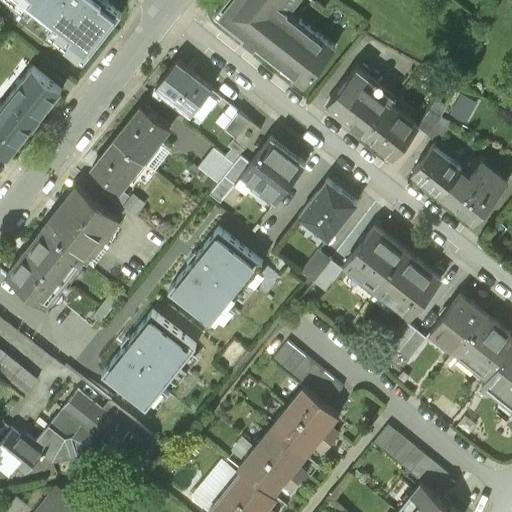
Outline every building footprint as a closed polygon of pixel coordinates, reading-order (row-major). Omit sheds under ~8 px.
[(87,54),(88,55),(121,14),(106,2),(108,0),(107,0),(20,0),(88,53),(87,54)] [(296,0),(225,0),(214,13),(304,85),(334,47),(288,10),(296,0)] [(211,88),(176,60),(155,86),(190,114),(211,88)] [(0,107),(0,148),(8,154),(29,126),(31,127),(38,118),(37,116),(60,86),(33,65),(0,107)] [(326,103),(366,134),(391,102),(396,96),(356,65),(326,103)] [(459,92),(448,112),(466,122),(477,102),(459,92)] [(435,99),(430,109),(441,115),(446,105),(435,99)] [(418,123),(391,102),(366,134),(394,156),(418,126),(419,124),(418,123)] [(141,104),(115,137),(143,160),(169,127),(141,104)] [(261,127),(238,109),(231,118),(223,127),(235,136),(233,139),(245,148),(261,127)] [(430,109),(418,123),(419,124),(418,126),(437,141),(453,121),(441,115),(430,109)] [(215,121),(223,127),(231,118),(223,112),(215,121)] [(250,161),(241,173),(276,200),(306,162),(271,135),(250,161)] [(146,162),(143,160),(115,137),(91,167),(108,180),(119,189),(120,188),(129,177),(132,179),(146,162)] [(412,170),(441,193),(461,167),(432,144),(412,170)] [(217,183),(234,162),(215,147),(199,167),(217,183)] [(235,183),(234,182),(241,173),(250,161),(241,153),(234,162),(217,183),(211,191),(221,200),(235,183)] [(471,175),(461,167),(441,193),(475,221),(507,180),(482,161),(471,175)] [(101,189),(120,204),(128,195),(120,188),(119,189),(108,180),(101,189)] [(317,192),(300,214),(313,224),(316,221),(331,232),(355,201),(331,182),(320,195),(317,192)] [(77,185),(44,226),(83,257),(85,259),(118,218),(77,185)] [(120,204),(135,216),(146,202),(132,190),(128,195),(120,204)] [(344,263),(377,288),(407,251),(374,225),(344,263)] [(46,304),(83,257),(44,226),(6,273),(46,304)] [(190,262),(169,288),(213,323),(262,261),(218,226),(197,252),(195,250),(187,260),(190,262)] [(342,267),(319,248),(301,270),(325,289),(342,267)] [(441,278),(407,251),(377,288),(411,316),(441,278)] [(429,329),(455,350),(485,313),(459,292),(429,329)] [(123,344),(102,371),(146,406),(196,344),(152,309),(131,335),(128,333),(121,342),(123,344)] [(511,343),(511,334),(485,313),(455,350),(486,375),(511,343)] [(427,336),(405,319),(388,341),(410,358),(427,336)] [(273,358),(304,383),(328,403),(343,385),(288,339),(273,358)] [(511,343),(486,375),(485,377),(511,399),(511,343)] [(0,373),(24,392),(37,375),(0,345),(0,373)] [(304,383),(287,404),(331,440),(339,430),(330,423),(338,412),(328,403),(304,383)] [(78,387),(36,440),(26,432),(25,434),(13,425),(0,439),(0,458),(11,467),(17,459),(27,467),(42,450),(44,451),(47,448),(54,455),(60,454),(61,457),(91,449),(95,444),(90,441),(97,433),(115,447),(130,429),(103,407),(78,387)] [(137,419),(111,398),(103,407),(130,429),(137,419)] [(323,450),(331,440),(287,404),(271,423),(305,452),(313,442),(323,450)] [(0,421),(0,439),(13,425),(3,417),(0,421)] [(372,440),(420,478),(438,493),(453,475),(388,421),(372,440)] [(271,423),(254,443),(298,479),(306,470),(297,463),(305,452),(271,423)] [(290,488),(298,479),(254,443),(238,463),(242,466),(273,491),(281,480),(290,488)] [(242,466),(225,486),(257,511),(277,511),(268,505),(277,494),(273,491),(242,466)] [(412,493),(399,510),(401,511),(461,511),(451,504),(448,504),(447,501),(438,493),(420,478),(411,491),(412,493)] [(58,482),(33,511),(86,511),(89,508),(58,482)] [(257,511),(225,486),(209,506),(215,511),(257,511)] [(16,493),(0,511),(17,511),(26,502),(16,493)]
